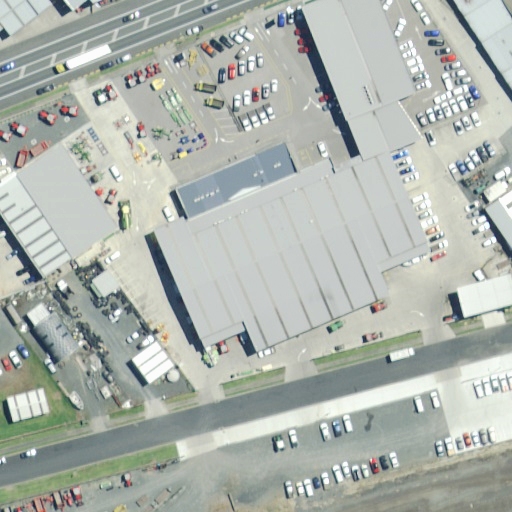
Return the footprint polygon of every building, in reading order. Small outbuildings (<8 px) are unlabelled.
[(49,10),(41,0),(0,0),(0,31),(6,40),(49,10)] [(78,0),(60,0),(67,8),(78,0)] [(416,94),(379,0),(321,0),(301,8),(346,121),(348,121),(397,101),(416,94)] [(511,27),(493,0),(435,0),(511,110),(511,27)] [(397,101),(348,121),(364,161),(390,150),(422,139),(397,101)] [(479,139),(437,168),(451,189),(494,159),(479,139)] [(383,274),(433,253),(390,150),(364,161),(335,173),(329,160),(297,173),(285,144),(175,190),(188,220),(156,233),(201,340),(244,322),(256,353),(393,296),(383,274)] [(65,259),(11,173),(0,179),(0,226),(33,279),(65,259)] [(511,205),(502,192),(474,211),(511,266),(511,205)] [(108,269),(92,281),(106,299),(122,286),(108,269)] [(0,298),(14,293),(0,272),(0,298)] [(511,304),(511,276),(511,275),(457,289),(465,318),(511,304)] [(68,354),(45,318),(26,329),(49,366),(68,354)] [(158,339),(132,359),(153,385),(179,365),(158,339)] [(50,413),(44,389),(8,399),(14,422),(50,413)]
